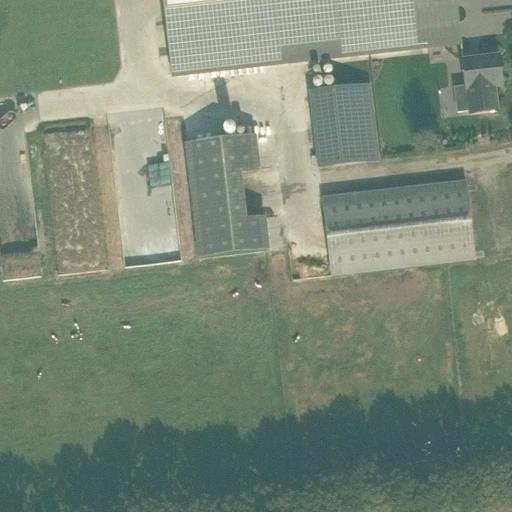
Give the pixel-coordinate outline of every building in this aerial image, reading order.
[(162,0),(171,78),(461,42),(455,0),(162,0)] [(493,88),(502,87),(498,58),(464,62),(467,87),(455,88),(457,113),(470,112),(470,116),(496,113),(493,88)] [(379,163),(370,85),(307,93),(317,171),(379,163)] [(256,136),(184,144),(188,178),(260,170),(256,136)] [(321,201),(330,276),(474,260),(465,184),(321,201)] [(266,218),(193,226),(197,260),(270,251),(266,218)]
